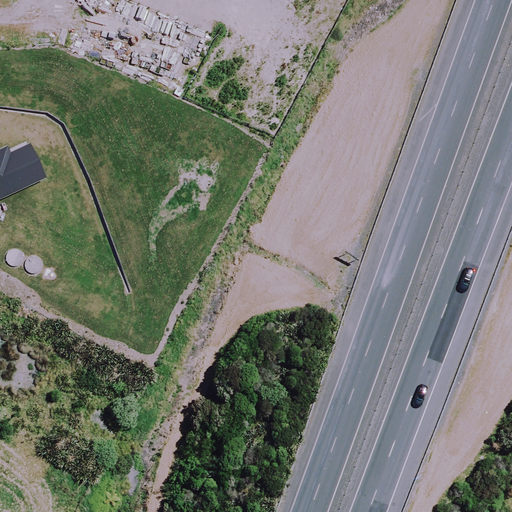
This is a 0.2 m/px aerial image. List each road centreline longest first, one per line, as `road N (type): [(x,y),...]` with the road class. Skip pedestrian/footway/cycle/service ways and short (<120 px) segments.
road 1 (motorway): [(308,511),(496,0)]
road 2 (motorway): [(511,126),(368,511)]
